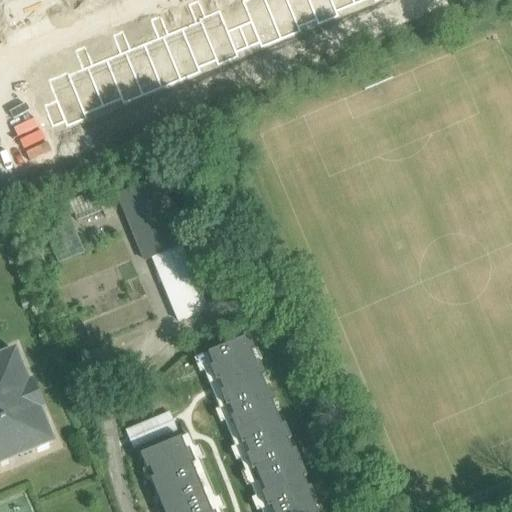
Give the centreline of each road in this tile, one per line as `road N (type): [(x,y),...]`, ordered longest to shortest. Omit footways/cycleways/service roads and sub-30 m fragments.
road 1 (track): [(240,86),(440,0)]
road 2 (residential): [(162,0),(0,66)]
road 3 (residential): [(184,377),(242,511)]
